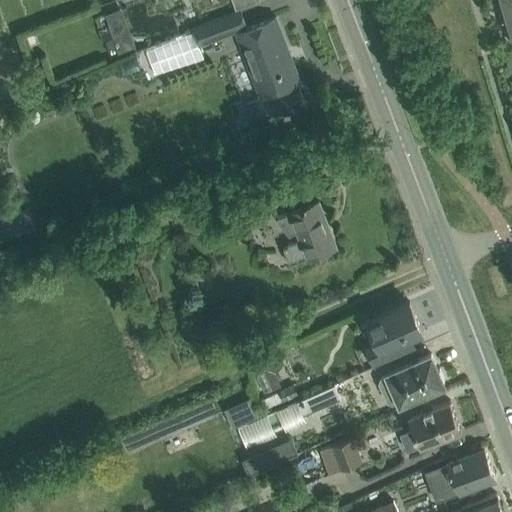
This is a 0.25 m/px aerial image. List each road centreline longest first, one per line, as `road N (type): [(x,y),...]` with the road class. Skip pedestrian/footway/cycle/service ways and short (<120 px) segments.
road 1 (unclassified): [(444,256),(347,0)]
road 2 (unclassified): [(511,437),(444,256)]
